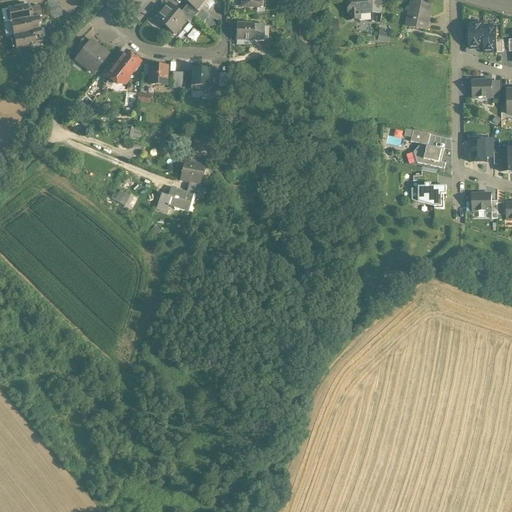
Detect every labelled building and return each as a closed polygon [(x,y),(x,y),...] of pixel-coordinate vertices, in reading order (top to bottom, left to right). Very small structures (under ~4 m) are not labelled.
[(204,0),(181,0),(187,4),(195,11),(195,10),(204,0)] [(369,0),(347,0),(348,19),(359,18),(358,12),(370,11),(369,0)] [(384,0),(369,0),(370,11),(382,14),(384,0)] [(432,6),(411,2),(409,10),(412,11),(409,28),(427,32),(432,6)] [(180,14),(168,4),(155,18),(163,24),(177,36),(183,30),(181,28),(186,21),(188,23),(189,22),(179,14),(180,14)] [(195,11),(187,4),(183,9),(193,17),(197,12),(195,10),(195,11)] [(60,5),(48,7),(50,13),(62,10),(60,5)] [(27,6),(8,9),(11,23),(29,19),(32,19),(31,11),(28,11),(27,6)] [(39,7),(31,8),(31,11),(32,19),(39,17),(41,17),(39,7)] [(193,17),(183,9),(180,14),(179,14),(189,22),(193,17)] [(197,12),(193,17),(210,31),(217,23),(200,9),(197,12)] [(62,10),(50,13),(51,19),(63,16),(62,10)] [(338,15),(327,17),(329,31),(340,30),(338,15)] [(32,19),(29,19),(32,30),(39,29),(38,25),(41,24),(39,17),(32,19)] [(155,18),(153,17),(148,23),(157,30),(163,24),(155,18)] [(29,19),(11,23),(10,23),(10,25),(11,25),(13,37),(32,33),(32,30),(29,19)] [(264,25),(236,24),(235,40),(263,41),(264,25)] [(484,25),(468,25),(469,49),(483,49),(484,49),(483,29),(484,29),(484,25)] [(384,28),(379,27),(376,41),(389,43),(391,35),(383,34),(384,28)] [(32,33),(13,37),(16,50),(36,46),(35,40),(42,39),(41,29),(39,29),(32,30),(32,33)] [(497,41),(496,29),(484,29),(483,29),(484,49),(483,49),(483,53),(497,53),(497,41)] [(82,38),(74,48),(74,49),(80,54),(89,44),(82,38)] [(108,54),(90,41),(89,44),(80,54),(78,57),(85,63),(83,66),(93,74),(108,54)] [(125,53),(108,75),(113,79),(114,83),(117,85),(125,84),(129,79),(128,77),(128,76),(138,63),(125,53)] [(166,68),(150,67),(149,84),(165,85),(166,68)] [(200,70),(192,69),(191,86),(206,87),(207,87),(207,86),(208,74),(208,70),(200,69),(200,70)] [(185,72),(172,72),(171,88),(181,89),(185,72)] [(219,75),(208,74),(207,86),(219,87),(219,75)] [(492,82),(472,82),(472,84),(472,100),(492,99),(492,82)] [(500,82),(492,82),(492,99),(500,99),(500,82)] [(138,96),(139,89),(129,88),(128,95),(138,96)] [(150,90),(139,89),(138,96),(150,97),(150,90)] [(150,133),(131,129),(129,139),(148,143),(150,133)] [(430,135),(413,131),(410,142),(421,145),(421,144),(428,146),(430,135)] [(485,143),(471,142),(471,165),(485,165),(485,159),(485,143)] [(485,143),(485,159),(494,159),(493,142),(485,143)] [(428,146),(421,144),(421,145),(413,153),(417,163),(444,170),(446,164),(441,163),(444,150),(428,146)] [(511,150),(500,151),(500,173),(511,172),(511,150)] [(189,160),(184,159),(179,183),(189,185),(199,188),(199,187),(203,167),(188,164),(189,160)] [(438,175),(422,171),(422,177),(413,177),(414,182),(418,182),(418,188),(425,188),(425,185),(430,185),(431,188),(438,188),(438,175)] [(199,188),(189,185),(187,194),(193,196),(190,203),(193,204),(195,198),(203,200),(207,189),(199,188)] [(425,185),(425,188),(418,188),(418,190),(412,190),(412,200),(435,208),(435,210),(443,210),(443,195),(446,195),(446,188),(438,188),(431,188),(430,185),(425,185)] [(187,194),(170,189),(168,197),(162,195),(157,209),(167,213),(169,207),(187,212),(190,203),(193,196),(187,194)] [(132,196),(122,190),(116,201),(127,206),(132,196)] [(491,195),(472,196),(472,213),(492,213),(491,202),(491,195)]
